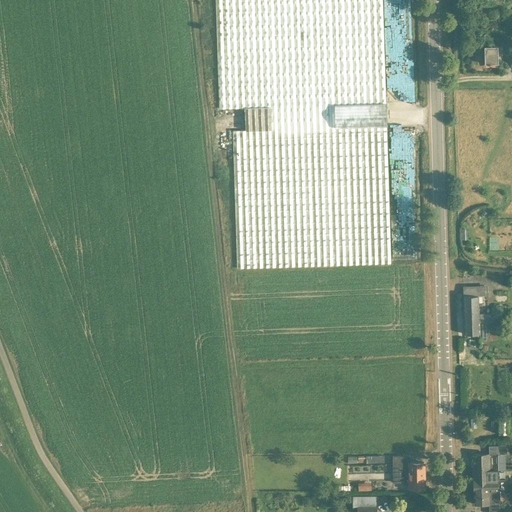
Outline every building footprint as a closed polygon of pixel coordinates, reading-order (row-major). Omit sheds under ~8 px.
[(382,0),(385,63),(410,62),(407,0),(382,0)] [(498,63),(498,54),(502,54),(502,45),(485,46),(485,63),(489,63),(489,64),(491,64),(491,63),(498,63)] [(334,126),(387,124),(387,102),(366,103),(366,104),(361,104),(361,113),(353,113),(352,105),(326,105),(326,112),(325,112),(325,117),(330,117),(331,121),(334,121),(334,126)] [(244,106),(245,129),(269,128),(268,106),(244,106)] [(401,186),(412,184),(406,127),(389,128),(392,157),(398,156),(399,165),(393,166),(394,177),(400,176),(401,186)] [(487,286),(479,286),(463,287),(464,317),(479,317),(479,313),(478,295),(487,295),(487,286)] [(479,322),(488,321),(488,313),(479,313),(479,317),(464,317),(464,334),(479,333),(479,322)] [(489,445),(489,453),(473,454),(473,472),(498,472),(498,454),(507,454),(507,444),(489,445)] [(424,462),(414,462),(410,462),(392,462),(392,473),(402,473),(402,482),(408,482),(408,488),(424,488),(424,462)] [(498,472),(473,472),(474,491),(499,490),(507,489),(507,478),(499,479),(498,472)] [(357,482),(357,490),(371,489),(371,481),(357,482)] [(474,504),(484,503),(500,503),(499,490),(474,491),(474,504)] [(358,507),(357,511),(376,511),(377,500),(377,496),(353,496),(353,508),(358,507)]
